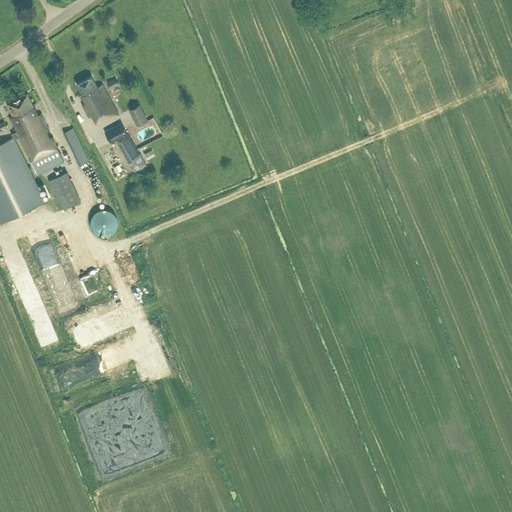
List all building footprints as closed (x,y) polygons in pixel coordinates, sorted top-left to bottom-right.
[(83,104),(89,116),(92,114),(97,125),(118,113),(102,83),(98,86),(91,75),(77,83),(82,94),(82,95),(86,102),(83,104)] [(116,78),(106,82),(110,88),(119,84),(116,78)] [(38,114),(27,92),(7,102),(13,115),(10,117),(17,130),(11,133),(13,137),(0,142),(0,222),(44,201),(14,139),(19,136),(37,173),(64,160),(52,136),(49,137),(47,131),(49,129),(41,113),(38,114)] [(130,109),(138,125),(148,120),(140,103),(130,109)] [(105,130),(104,131),(110,142),(116,138),(127,133),(125,129),(121,122),(105,130)] [(127,133),(116,138),(135,170),(146,164),(128,132),(127,133)] [(77,136),(67,140),(79,165),(89,160),(77,136)] [(119,163),(113,167),(116,173),(122,169),(119,163)] [(49,179),(63,208),(82,199),(68,170),(49,179)] [(94,230),(100,234),(107,235),(113,232),(118,226),(118,219),(115,213),(110,208),(103,208),(96,211),(92,216),(91,223),(94,230)]
